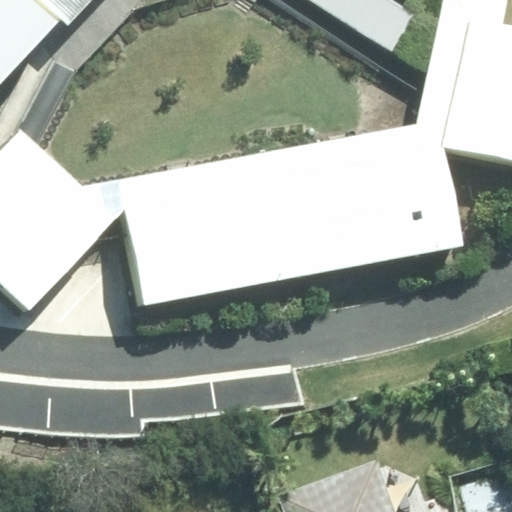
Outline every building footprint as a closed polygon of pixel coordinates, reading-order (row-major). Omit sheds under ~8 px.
[(373,0),(233,0),(234,0),(370,98),(417,31),(373,0)] [(511,4),(484,0),(443,0),(419,146),(511,161),(511,4)] [(4,159),(0,162),(0,292),(50,337),(118,261),(4,159)] [(439,167),(118,222),(140,347),(461,292),(439,167)] [(378,511),(365,470),(274,500),(278,511),(378,511)] [(511,511),(511,470),(457,482),(463,511),(511,511)]
